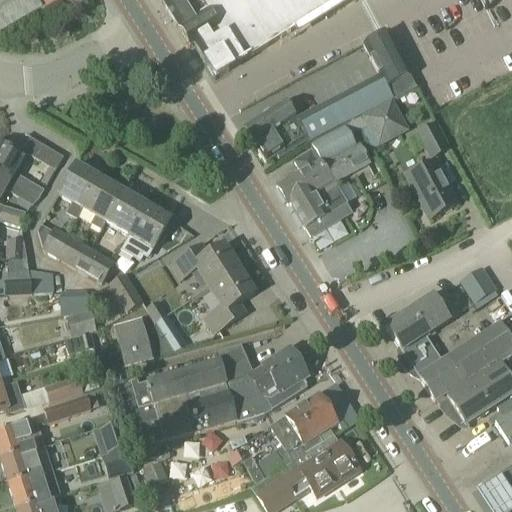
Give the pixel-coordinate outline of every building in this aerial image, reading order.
[(40,12),(61,0),(0,0),(0,35),(40,12)] [(157,0),(189,50),(193,48),(215,82),(232,71),(293,33),(345,0),(157,0)] [(379,81),(366,88),(378,109),(414,89),(386,36),(361,49),(362,50),(368,60),(379,81)] [(394,104),(362,121),(379,153),(411,136),(394,104)] [(284,105),(243,131),(254,148),(295,122),(284,105)] [(295,122),(254,148),(265,165),(306,139),(310,145),(343,128),(332,106),(296,125),(295,122)] [(432,129),(417,137),(430,162),(445,154),(432,129)] [(300,176),(276,190),(288,209),(290,208),(304,232),(346,207),(333,186),(336,184),(368,167),(358,149),(355,150),(345,130),(308,149),(317,166),(315,167),(309,156),(294,165),(300,176)] [(29,141),(21,155),(53,174),(61,161),(29,141)] [(0,150),(0,179),(23,193),(27,186),(13,178),(22,163),(0,150)] [(434,165),(406,180),(428,223),(457,208),(434,165)] [(74,169),(57,199),(72,207),(66,218),(75,223),(81,213),(98,183),(74,169)] [(0,179),(0,200),(4,193),(18,201),(23,193),(0,179)] [(98,183),(81,213),(95,220),(90,228),(100,234),(105,226),(122,196),(98,183)] [(122,196),(105,226),(128,239),(145,209),(122,196)] [(145,209),(128,239),(141,247),(136,255),(147,261),(169,223),(145,209)] [(0,211),(0,212),(0,224),(20,231),(24,217),(0,211)] [(0,224),(0,238),(11,242),(8,254),(25,259),(20,231),(0,224)] [(54,234),(42,254),(58,263),(69,242),(54,234)] [(69,242),(58,263),(71,271),(83,250),(69,242)] [(202,249),(169,270),(179,284),(196,273),(208,292),(238,274),(223,250),(208,259),(202,249)] [(83,250),(71,271),(86,279),(98,258),(83,250)] [(98,258),(86,279),(101,287),(112,267),(98,258)] [(481,272),(458,287),(473,310),(496,294),(481,272)] [(220,311),(203,322),(213,337),(245,317),(238,307),(253,297),(238,274),(208,292),(220,311)] [(124,280),(107,289),(126,319),(142,308),(124,280)] [(29,284),(5,285),(6,299),(30,298),(29,284)] [(432,300),(385,330),(399,352),(401,355),(425,340),(448,325),(448,324),(459,317),(444,293),(433,301),(432,300)] [(85,295),(58,296),(59,312),(86,311),(85,295)] [(155,327),(167,319),(158,305),(146,312),(155,327)] [(111,310),(91,322),(98,334),(118,322),(111,310)] [(64,326),(62,326),(66,338),(93,331),(89,318),(70,323),(70,320),(63,323),(64,326)] [(188,352),(167,319),(155,327),(162,360),(188,352)] [(141,323),(112,331),(124,373),(152,365),(141,323)] [(401,355),(399,352),(401,360),(404,367),(407,371),(409,374),(416,380),(419,382),(436,409),(437,408),(438,410),(437,411),(503,368),(504,369),(511,364),(511,346),(501,329),(443,367),(425,340),(401,355)] [(89,337),(76,340),(80,356),(93,353),(89,337)] [(219,365),(146,386),(163,445),(236,424),(236,428),(263,420),(271,415),(271,414),(306,392),(301,383),(306,380),(289,353),(252,376),(227,392),(219,365)] [(0,389),(1,392),(11,389),(3,364),(0,364),(0,389)] [(503,368),(437,411),(441,417),(448,423),(455,429),(459,432),(464,434),(466,433),(476,427),(480,433),(501,420),(496,413),(511,403),(511,384),(503,370),(504,369),(503,368)] [(0,389),(0,416),(8,414),(10,420),(25,415),(25,416),(48,408),(49,410),(82,398),(77,382),(20,401),(16,387),(11,389),(1,392),(0,389)] [(85,400),(90,415),(99,412),(94,397),(85,400)] [(318,399),(269,430),(287,459),(299,452),(303,459),(322,447),(318,440),(336,428),(318,399)] [(85,400),(41,414),(46,429),(90,415),(85,400)] [(511,415),(494,427),(511,455),(511,473),(504,479),(511,491),(511,415)] [(35,424),(0,434),(0,462),(21,456),(23,460),(44,454),(35,424)] [(122,432),(102,439),(108,456),(128,450),(122,432)] [(333,440),(251,493),(263,511),(277,511),(309,492),(316,502),(358,475),(340,446),(338,447),(333,440)] [(125,453),(102,459),(107,478),(130,470),(125,453)] [(21,456),(0,462),(0,465),(7,488),(30,481),(31,486),(42,482),(39,473),(28,477),(23,460),(21,456)] [(275,456),(257,468),(264,480),(283,468),(275,456)] [(256,488),(264,483),(251,461),(242,467),(256,488)] [(139,474),(134,476),(140,490),(136,496),(141,511),(143,511),(166,504),(161,489),(167,486),(159,466),(139,474)] [(358,479),(364,488),(381,477),(375,468),(358,479)] [(30,481),(7,488),(14,511),(19,511),(38,506),(39,511),(50,508),(47,499),(36,502),(34,496),(45,493),(42,482),(31,486),(30,481)] [(109,487),(116,511),(124,511),(135,509),(127,481),(109,487)] [(484,511),(511,511),(511,502),(502,487),(478,503),(484,511)] [(234,489),(209,494),(212,504),(236,499),(234,489)] [(154,511),(191,511),(204,508),(201,498),(154,511)]
